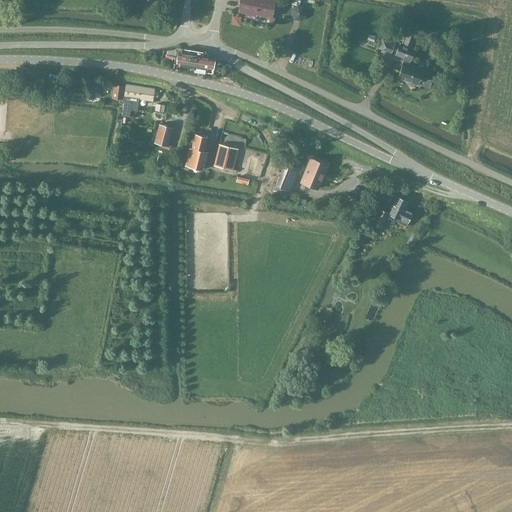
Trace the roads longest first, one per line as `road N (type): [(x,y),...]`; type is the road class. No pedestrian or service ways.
road 1 (tertiary): [(413,170),(245,92),(114,64),(0,60)]
road 2 (unclassified): [(413,170),(211,47)]
road 3 (unclassified): [(183,41),(0,45)]
